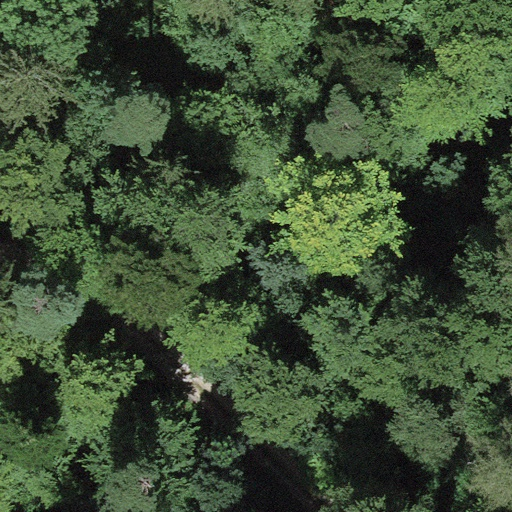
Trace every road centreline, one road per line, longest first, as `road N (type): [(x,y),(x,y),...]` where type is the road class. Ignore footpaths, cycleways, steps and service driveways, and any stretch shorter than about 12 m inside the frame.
road 1 (track): [(0,247),(17,247),(91,290),(331,511)]
road 2 (track): [(0,164),(156,0)]
